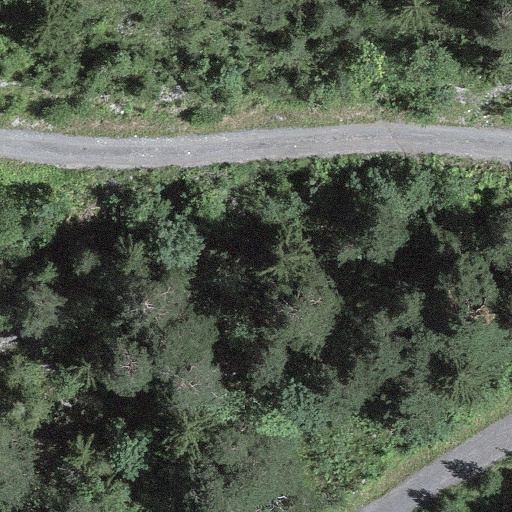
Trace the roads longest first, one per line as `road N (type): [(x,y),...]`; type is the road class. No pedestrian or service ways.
road 1 (track): [(511,143),(389,135),(81,151),(0,140)]
road 2 (track): [(379,511),(511,431)]
